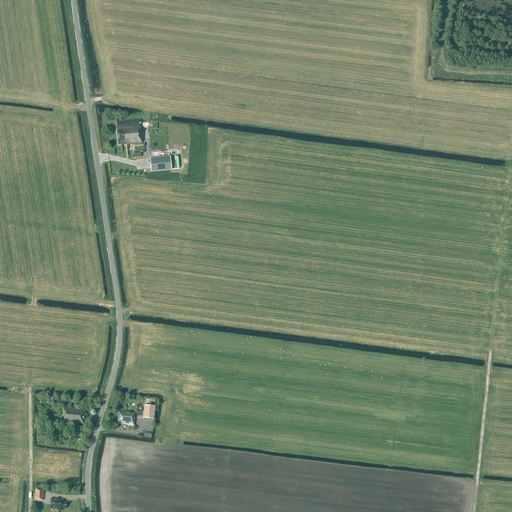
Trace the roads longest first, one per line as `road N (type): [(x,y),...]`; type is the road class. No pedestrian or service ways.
road 1 (tertiary): [(86,511),(87,463),(118,323),(71,0)]
road 2 (track): [(447,0),(443,64),(511,71)]
